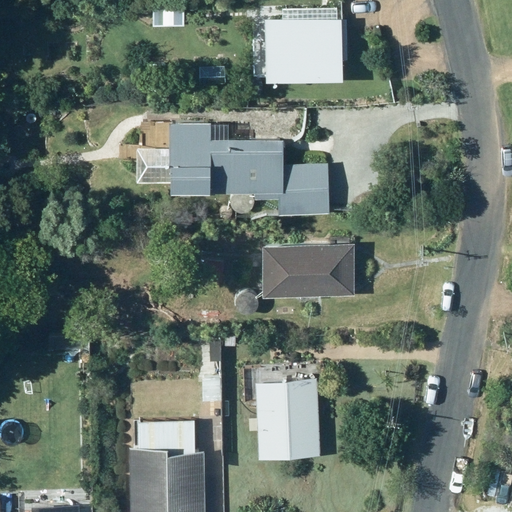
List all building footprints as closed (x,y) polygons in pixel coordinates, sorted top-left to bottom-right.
[(151,0),(151,14),(183,14),(183,0),(151,0)] [(341,71),(339,10),(257,12),(259,73),(341,71)] [(329,157),(284,157),(284,129),(211,129),(211,111),(170,112),(170,135),(138,135),(138,167),(170,167),(171,174),(207,174),(207,181),(254,181),(254,188),(278,188),(278,204),(329,203),(329,157)] [(355,232),(264,231),(263,283),(354,284),(355,232)] [(192,375),(225,375),(225,339),(236,339),(236,325),(193,325),(192,375)] [(74,370),(74,389),(87,389),(88,371),(74,370)] [(256,371),(257,441),(242,441),(242,463),(265,462),(264,448),(318,446),(316,370),(256,371)] [(158,378),(157,403),(175,404),(176,379),(158,378)] [(0,437),(12,438),(14,405),(0,403),(0,437)] [(156,511),(195,511),(195,451),(177,451),(177,441),(157,440),(156,511)] [(85,469),(86,445),(73,444),(72,469),(85,469)] [(84,511),(87,485),(72,483),(71,494),(38,491),(36,511),(84,511)]
